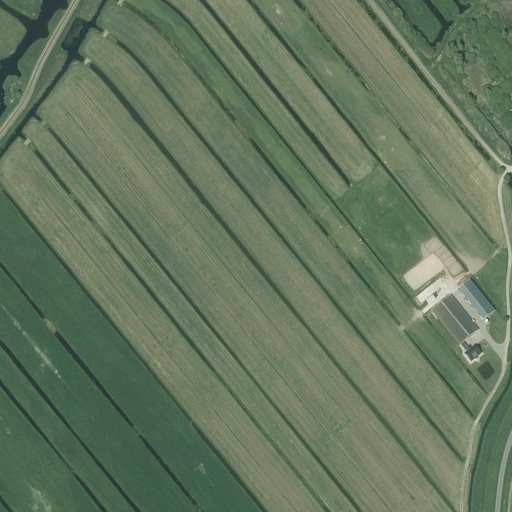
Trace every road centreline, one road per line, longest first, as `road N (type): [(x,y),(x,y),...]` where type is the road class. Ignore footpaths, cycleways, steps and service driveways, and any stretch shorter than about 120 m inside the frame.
road 1 (track): [(505,349),(500,379),(473,428),(460,511)]
road 2 (unknown): [(74,0),(0,131)]
